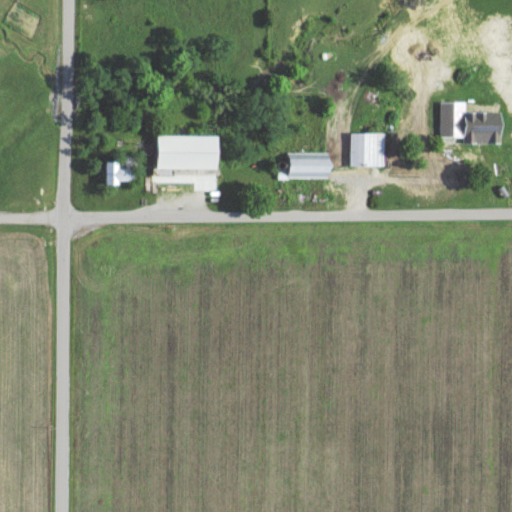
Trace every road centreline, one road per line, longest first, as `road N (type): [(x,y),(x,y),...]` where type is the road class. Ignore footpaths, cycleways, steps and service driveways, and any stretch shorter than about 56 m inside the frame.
road 1 (residential): [(58,511),(67,0)]
road 2 (residential): [(61,217),(511,213)]
